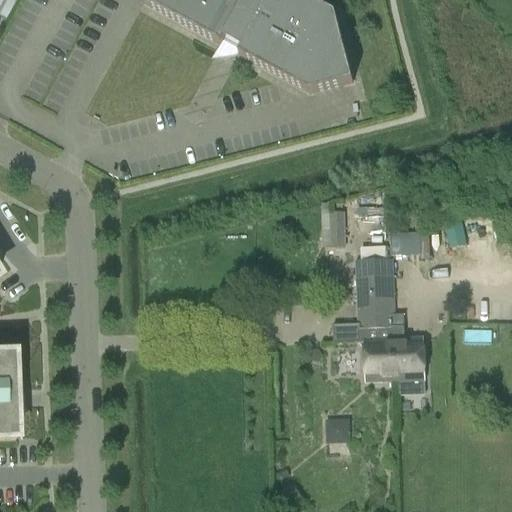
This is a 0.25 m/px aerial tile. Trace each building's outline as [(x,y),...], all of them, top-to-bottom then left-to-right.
[(353,84),(335,17),(304,0),(146,0),(144,5),(219,46),(289,83),(310,95),(353,84)] [(330,250),(345,250),(345,217),(330,218),(330,250)] [(391,262),(355,264),(358,326),(332,327),(333,346),(364,345),(365,383),(394,382),(392,330),(395,330),(395,329),(394,329),(394,318),(391,262)] [(404,328),(403,317),(394,317),(394,318),(394,329),(395,329),(398,329),(404,328)] [(392,330),(394,382),(424,381),(422,341),(404,342),(404,328),(398,329),(395,329),(395,330),(392,330)] [(11,361),(0,361),(0,442),(14,442),(11,361)] [(331,448),(349,447),(348,423),(330,424),(331,448)]
